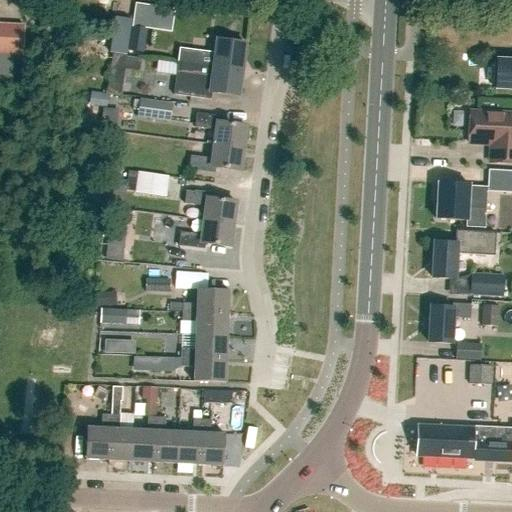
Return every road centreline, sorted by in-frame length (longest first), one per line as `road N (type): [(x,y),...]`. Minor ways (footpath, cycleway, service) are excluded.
road 1 (secondary): [(318,466),(363,358),(385,0)]
road 2 (residential): [(281,0),(246,247),(261,330),(256,369)]
road 3 (unclassified): [(237,511),(0,496)]
